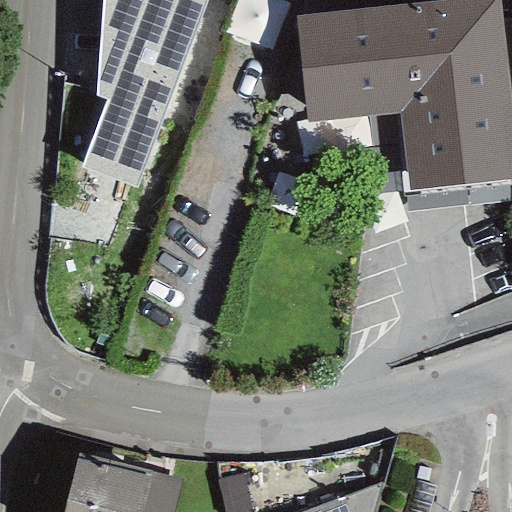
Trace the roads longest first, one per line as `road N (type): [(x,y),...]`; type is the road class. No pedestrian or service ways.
road 1 (residential): [(17,350),(62,389),(99,403),(219,422),(302,419),(511,365)]
road 2 (residential): [(17,350),(7,291),(29,0)]
